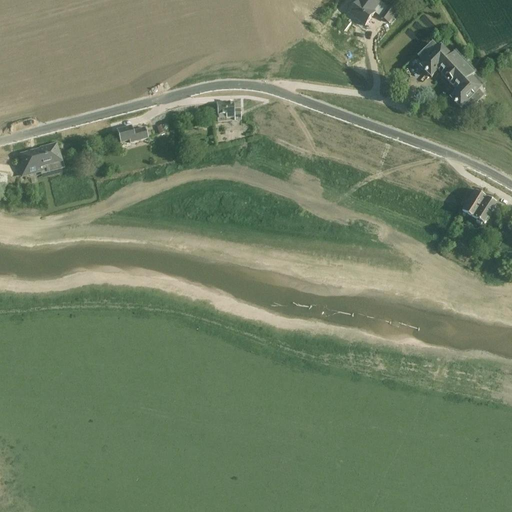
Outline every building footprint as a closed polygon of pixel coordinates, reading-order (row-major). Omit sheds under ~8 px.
[(360,1),(349,14),(365,27),(376,13),(381,17),(388,9),(376,0),(362,0),(361,2),(360,1)] [(388,9),(381,17),(389,23),(396,13),(389,7),(388,9)] [(419,58),(424,64),(421,67),(431,78),(438,72),(457,92),(451,99),(461,110),(464,107),(471,113),(486,98),(480,92),(482,90),(472,79),(474,76),(455,56),(452,58),(442,47),(439,50),(434,44),(419,58)] [(216,123),(239,121),(239,111),(232,111),(232,104),(215,105),(216,123)] [(166,125),(157,126),(159,134),(167,133),(166,125)] [(128,145),(146,140),(143,129),(131,132),(130,127),(115,131),(118,145),(127,142),(128,145)] [(45,166),(58,163),(54,147),(22,156),(23,162),(19,163),(23,176),(40,172),(38,165),(45,164),(45,166)] [(463,212),(478,221),(476,224),(481,227),(483,224),(485,225),(497,204),(475,191),(463,212)]
